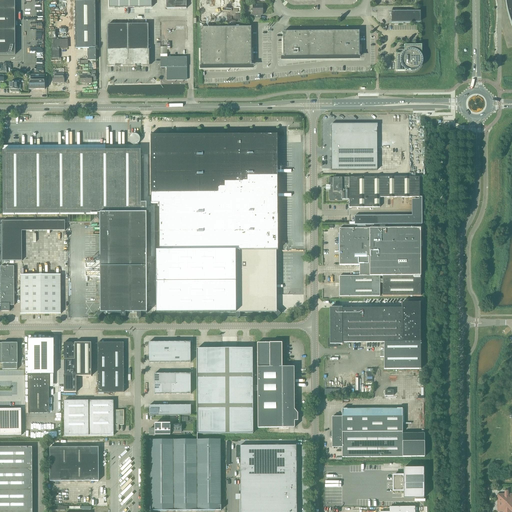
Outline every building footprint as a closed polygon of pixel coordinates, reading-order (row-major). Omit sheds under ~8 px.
[(0,0),(0,54),(15,55),(14,0),(0,0)] [(186,0),(165,0),(166,8),(186,8),(186,0)] [(88,59),(95,59),(95,49),(95,48),(95,1),(75,1),(76,48),(89,48),(89,49),(87,49),(88,59)] [(260,15),(262,15),(262,5),(252,5),(253,8),(252,8),(251,9),(251,10),(251,11),(252,11),(253,11),(253,14),(251,14),(251,18),(261,18),(260,15)] [(391,12),(391,14),(391,23),(417,23),(417,12),(391,12)] [(148,24),(131,24),(128,25),(128,65),(133,65),(133,66),(135,66),(135,65),(142,65),(148,65),(148,53),(149,53),(149,49),(148,49),(148,24)] [(107,25),(107,48),(107,50),(107,54),(108,54),(108,65),(120,65),(120,66),(123,66),(123,65),(128,65),(128,25),(107,25)] [(240,27),(200,28),(200,66),(251,66),(251,27),(240,27)] [(359,31),(283,32),(283,58),(359,57),(359,31)] [(58,40),(58,38),(52,39),(52,58),(59,58),(59,48),(65,47),(65,44),(67,44),(67,40),(58,40)] [(421,45),(420,45),(404,45),(404,46),(404,50),(403,50),(400,54),(396,54),(395,54),(396,71),(405,71),(406,70),(407,70),(408,70),(409,71),(410,71),(411,71),(412,71),(413,71),(414,70),(415,70),(416,70),(417,69),(418,68),(419,67),(420,66),(420,65),(421,64),(421,63),(421,62),(421,61),(421,60),(421,59),(421,58),(420,57),(420,56),(421,55),(421,45)] [(166,57),(160,57),(161,67),(167,67),(167,79),(187,79),(187,57),(167,57),(166,57)] [(91,80),(95,80),(95,71),(91,71),(91,74),(90,74),(90,76),(80,76),(80,83),(91,83),(91,80)] [(53,83),(64,83),(64,74),(56,74),(56,72),(53,72),(53,83)] [(30,80),(29,80),(29,89),(45,89),(45,80),(45,75),(30,75),(30,80)] [(13,82),(9,82),(9,89),(12,89),(12,92),(19,92),(19,89),(20,89),(20,80),(13,80),(13,82)] [(331,170),(344,170),(377,170),(377,125),(331,125),(331,170)] [(151,159),(141,159),(141,166),(151,166),(151,203),(160,203),(160,251),(157,251),(158,313),(236,313),(240,313),(274,312),(280,312),(278,311),(278,309),(291,309),(291,302),(276,302),(276,250),(278,250),(277,134),(159,135),(159,134),(151,134),(151,135),(151,159)] [(130,150),(3,152),(3,214),(68,214),(98,214),(98,216),(96,217),(100,222),(100,259),(94,259),(94,263),(85,263),(85,268),(100,268),(100,271),(85,271),(85,276),(100,276),(101,306),(99,308),(101,310),(96,314),(99,317),(104,313),(106,315),(107,313),(128,313),(141,313),(148,313),(147,212),(147,203),(141,203),(141,166),(141,159),(141,150),(140,150),(130,150)] [(328,186),(328,187),(328,188),(419,187),(419,177),(349,177),(349,178),(329,178),(329,186),(328,186)] [(341,200),(347,200),(349,200),(349,208),(379,208),(379,198),(419,198),(419,187),(328,188),(328,190),(329,190),(329,200),(329,201),(333,201),(333,200),(337,200),(337,201),(341,201),(341,200)] [(422,224),(422,216),(422,198),(419,198),(419,199),(412,199),(412,216),(354,216),(354,222),(349,222),(349,225),(422,224)] [(339,265),(359,265),(359,276),(339,276),(339,296),(379,296),(379,283),(382,283),(382,296),(421,296),(420,246),(422,246),(422,241),(420,241),(420,228),(416,229),(416,225),(413,225),(413,228),(406,228),(406,229),(384,229),(384,226),(379,226),(379,229),(339,229),(339,265)] [(10,305),(14,305),(14,266),(1,266),(1,311),(10,311),(10,305)] [(21,275),(21,312),(21,314),(61,314),(61,275),(21,275)] [(330,344),(334,344),(342,344),(342,343),(384,342),(384,345),(384,370),(421,370),(420,303),(401,303),(402,308),(342,309),(342,308),(329,308),(330,344)] [(28,350),(27,350),(27,352),(28,352),(28,413),(49,413),(49,395),(49,387),(50,387),(50,383),(49,383),(49,375),(53,375),(53,357),(54,357),(54,355),(53,355),(53,350),(53,340),(53,339),(28,340),(28,350)] [(190,362),(190,342),(149,342),(149,362),(190,362)] [(0,363),(2,363),(2,369),(17,369),(17,363),(17,343),(0,343),(0,363)] [(91,343),(72,343),(64,343),(64,357),(64,359),(64,392),(76,392),(76,376),(91,376),(91,343)] [(98,392),(124,392),(123,343),(98,343),(98,392)] [(258,428),(272,428),(294,428),(294,421),(297,421),(297,414),(294,410),(294,403),(297,404),(297,398),(294,398),(294,367),(282,367),(282,343),(257,343),(258,428)] [(197,348),(197,434),(253,434),(252,348),(197,348)] [(190,374),(154,374),(154,394),(191,394),(190,374)] [(118,425),(124,425),(124,416),(120,416),(120,410),(113,410),(113,400),(64,401),(64,436),(114,435),(113,430),(118,430),(118,425)] [(191,405),(149,405),(149,416),(191,415),(191,405)] [(0,435),(21,436),(21,409),(0,408),(0,435)] [(341,457),(402,457),(425,457),(424,433),(402,433),(402,409),(342,409),(342,417),(332,417),(332,432),(331,432),(330,433),(330,436),(331,437),(332,437),(332,447),(342,447),(341,457)] [(170,435),(170,424),(155,424),(155,429),(150,429),(150,435),(170,435)] [(170,435),(181,435),(181,430),(182,429),(183,428),(182,427),(182,426),(181,426),(179,426),(179,424),(170,424),(170,435)] [(279,446),(279,440),(279,439),(246,439),(246,446),(240,446),(240,444),(236,444),(236,454),(240,454),(240,511),(296,511),(296,445),(279,446)] [(173,511),(173,440),(150,440),(150,511),(173,511)] [(173,440),(173,511),(197,510),(196,440),(173,440)] [(196,440),(197,510),(220,510),(220,440),(196,440)] [(0,511),(32,511),(32,447),(0,447),(0,511)] [(98,447),(50,447),(50,481),(99,481),(98,447)] [(393,475),(393,491),(403,491),(403,498),(423,498),(423,468),(403,468),(403,475),(393,475)] [(511,511),(511,493),(497,494),(497,511),(503,511),(502,511),(511,511)]
